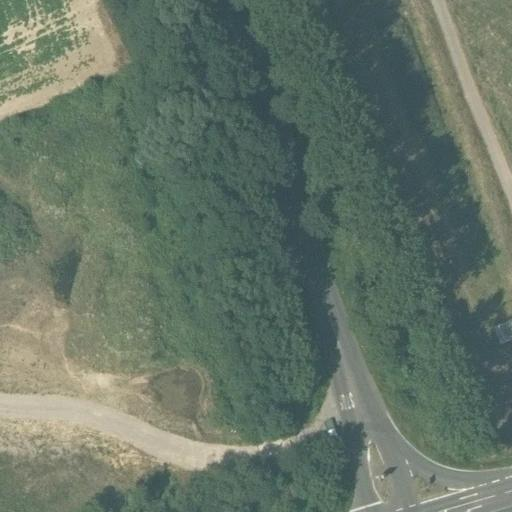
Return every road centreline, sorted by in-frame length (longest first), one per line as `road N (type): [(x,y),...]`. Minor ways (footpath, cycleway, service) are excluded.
road 1 (tertiary): [(383,446),(240,0)]
road 2 (tertiary): [(511,500),(444,487),(383,446)]
